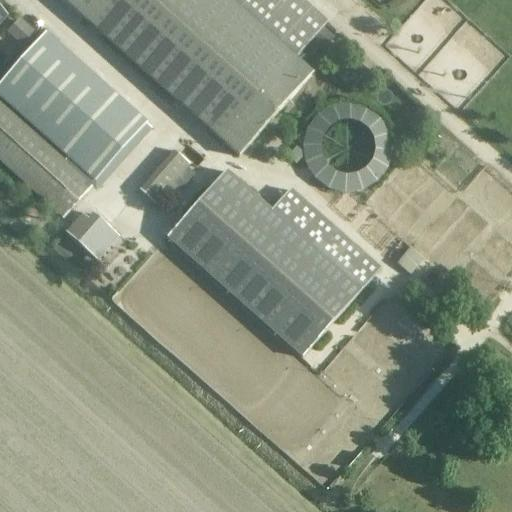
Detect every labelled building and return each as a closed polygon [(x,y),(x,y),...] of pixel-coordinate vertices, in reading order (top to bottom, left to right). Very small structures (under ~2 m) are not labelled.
[(62,0),(241,158),(314,75),(295,58),(326,23),(300,0),(62,0)] [(27,50),(38,38),(19,22),(9,34),(27,50)] [(93,187),(94,183),(146,124),(44,34),(0,83),(0,164),(62,221),(93,187)] [(396,117),(316,98),(304,149),(293,146),(290,158),(307,162),(304,176),(377,193),(396,117)] [(191,164),(176,151),(141,192),(156,205),(191,164)] [(272,212),(228,172),(169,238),(305,358),(382,270),(291,190),(272,212)] [(93,257),(114,232),(95,216),(90,222),(84,217),(68,236),(93,257)] [(411,271),(423,257),(410,246),(398,261),(411,271)]
